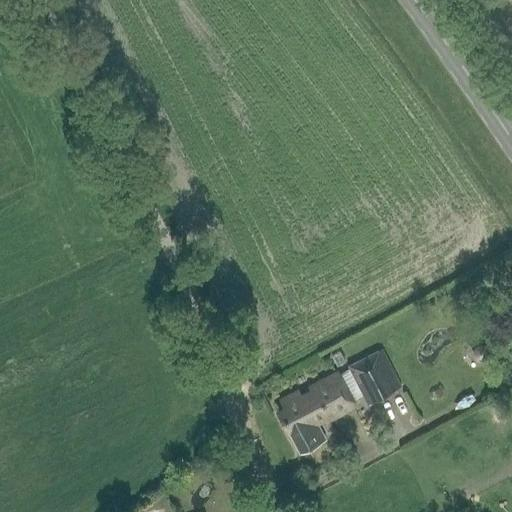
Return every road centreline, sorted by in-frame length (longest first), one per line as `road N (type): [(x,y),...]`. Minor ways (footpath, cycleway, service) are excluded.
road 1 (primary): [(511,140),(415,0)]
road 2 (unclassified): [(276,511),(229,384)]
